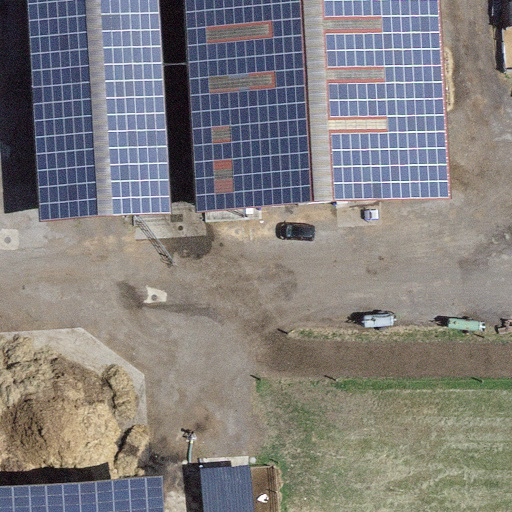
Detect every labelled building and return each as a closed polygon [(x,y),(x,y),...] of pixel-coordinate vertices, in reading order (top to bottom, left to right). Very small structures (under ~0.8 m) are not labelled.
[(160,0),(28,0),(42,224),(173,217),(160,0)] [(181,0),(194,218),(454,203),(441,0),(181,0)] [(511,0),(500,0),(502,25),(511,24),(511,0)] [(205,511),(254,511),(256,472),(207,470),(205,511)] [(163,511),(162,480),(0,490),(0,511),(163,511)]
